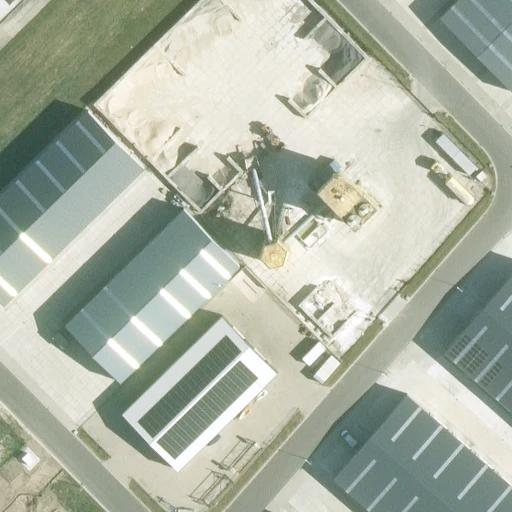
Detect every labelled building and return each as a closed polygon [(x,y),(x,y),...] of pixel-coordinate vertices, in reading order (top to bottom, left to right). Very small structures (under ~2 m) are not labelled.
[(0,0),(0,22),(22,0),(0,0)] [(491,0),(458,0),(439,19),(464,44),(500,8),(491,0)] [(511,0),(491,0),(500,8),(511,21),(511,20),(511,0)] [(464,44),(489,68),(511,44),(511,20),(511,21),(500,8),(464,44)] [(511,44),(489,68),(511,91),(511,44)] [(86,110),(66,129),(123,188),(143,168),(86,110)] [(66,129),(46,149),(103,207),(123,188),(66,129)] [(443,134),(434,143),(469,176),(477,168),(443,134)] [(46,149),(26,168),(83,227),(103,207),(46,149)] [(340,167),(317,189),(355,228),(377,206),(340,167)] [(26,168),(6,188),(34,217),(63,246),(83,227),(26,168)] [(6,188),(0,193),(0,250),(4,246),(34,217),(6,188)] [(181,207),(161,227),(218,286),(238,266),(181,207)] [(34,217),(4,246),(33,276),(63,246),(34,217)] [(161,227),(141,247),(198,305),(218,286),(161,227)] [(4,246),(0,250),(0,302),(3,305),(33,276),(4,246)] [(141,247),(121,266),(150,295),(178,325),(198,305),(141,247)] [(121,266),(62,323),(91,353),(150,295),(121,266)] [(511,273),(502,285),(511,293),(511,273)] [(511,293),(502,285),(482,307),(511,333),(511,293)] [(150,295),(91,353),(120,382),(178,325),(150,295)] [(511,333),(482,307),(463,330),(504,365),(511,355),(511,333)] [(221,316),(121,414),(177,471),(277,373),(221,316)] [(463,330),(443,352),(484,388),(504,365),(463,330)] [(511,355),(504,365),(484,388),(505,406),(511,397),(511,355)] [(408,394),(389,416),(434,455),(453,434),(408,394)] [(389,416),(370,437),(415,477),(434,455),(389,416)] [(434,455),(415,477),(438,497),(476,454),(453,434),(434,455)] [(370,437),(351,458),(396,498),(415,477),(370,437)] [(476,454),(438,497),(454,511),(464,511),(498,474),(476,454)] [(351,458),(333,479),(369,511),(383,511),(396,498),(351,458)] [(511,486),(498,474),(464,511),(504,511),(511,504),(511,486)] [(396,498),(383,511),(424,511),(438,497),(415,477),(396,498)] [(454,511),(438,497),(424,511),(454,511)]
